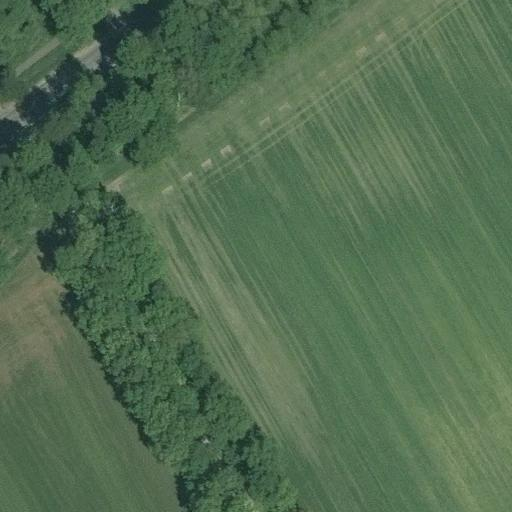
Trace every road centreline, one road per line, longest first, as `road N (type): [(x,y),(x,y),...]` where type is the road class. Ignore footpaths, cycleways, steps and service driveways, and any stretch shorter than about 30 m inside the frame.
road 1 (track): [(249,511),(19,111)]
road 2 (tertiary): [(0,126),(171,0)]
